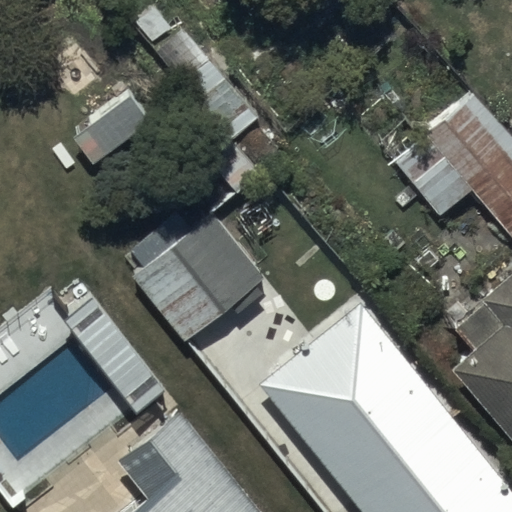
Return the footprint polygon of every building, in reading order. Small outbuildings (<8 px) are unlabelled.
[(146,0),(128,15),(220,128),(200,144),(232,184),(257,164),(230,131),(259,108),(228,69),(234,64),(215,42),(209,47),(170,0),(146,0)] [(511,94),(498,106),(472,75),(387,145),(438,207),(469,182),(511,234),(511,94)] [(127,79),(66,123),(89,154),(150,109),(127,79)] [(172,197),(123,238),(138,255),(127,264),(183,330),(262,263),(206,198),(187,214),(172,197)] [(481,287),(450,313),(467,333),(446,351),(511,429),(511,251),(476,281),(481,287)] [(89,280),(57,306),(133,405),(166,379),(89,280)] [(511,511),(511,482),(352,286),(251,369),(367,511),(511,511)] [(270,511),(175,395),(113,445),(137,474),(89,511),(270,511)]
